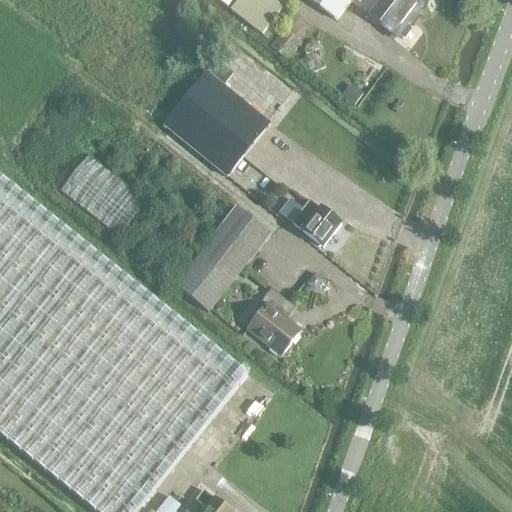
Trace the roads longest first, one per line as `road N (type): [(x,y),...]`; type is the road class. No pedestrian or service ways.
road 1 (unclassified): [(336,511),(511,24)]
road 2 (track): [(296,0),(305,14),(482,109)]
